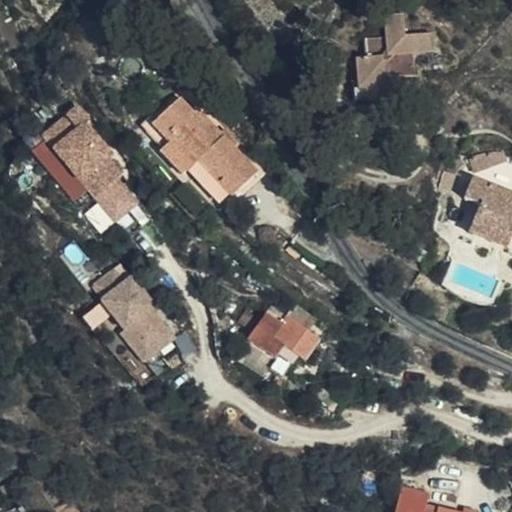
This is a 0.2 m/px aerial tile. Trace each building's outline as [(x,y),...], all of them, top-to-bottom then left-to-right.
[(402,78),(412,77),(426,77),(424,52),(444,51),(444,32),(417,33),(417,10),(396,11),(396,34),(376,34),(378,51),(370,51),(371,85),(377,85),(402,85),(402,78)] [(412,98),(412,77),(402,78),(402,85),(377,85),(378,98),(412,98)] [(191,173),(212,194),(224,182),(231,188),(255,164),(189,107),(184,112),(171,99),(150,126),(187,164),(191,159),(197,167),(191,173)] [(56,144),(94,193),(124,171),(111,153),(114,151),(94,125),(81,135),(77,129),(89,119),(94,116),(82,100),(51,125),(62,139),(56,144)] [(77,129),(81,135),(94,125),(89,119),(77,129)] [(45,129),(56,144),(62,139),(51,125),(45,129)] [(481,201),(476,221),(511,234),(511,154),(504,151),(477,166),(467,196),(481,201)] [(511,234),(476,221),(473,231),(511,242),(511,234)] [(114,290),(103,277),(83,294),(130,352),(127,355),(138,368),(165,345),(155,332),(160,328),(124,283),(114,290)] [(247,332),(239,345),(264,359),(271,346),(275,339),(278,333),(294,343),(299,347),(311,330),(303,325),(307,317),(283,300),(277,308),(262,298),(243,329),(247,332)] [(303,325),(311,330),(315,323),(307,317),(303,325)] [(288,350),(294,343),(278,333),(275,339),(288,350)] [(464,511),(465,509),(463,509),(428,501),(430,491),(402,484),(395,511),(464,511)]
